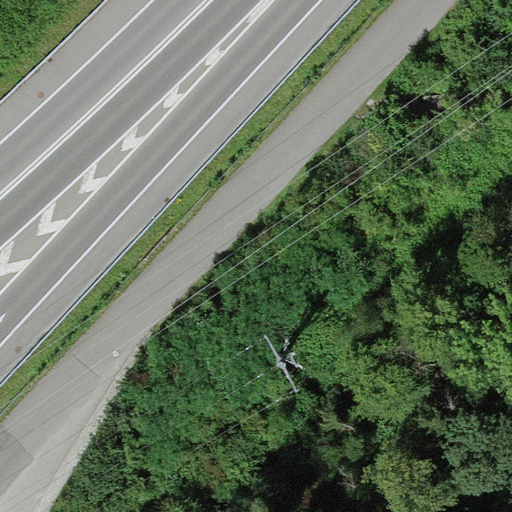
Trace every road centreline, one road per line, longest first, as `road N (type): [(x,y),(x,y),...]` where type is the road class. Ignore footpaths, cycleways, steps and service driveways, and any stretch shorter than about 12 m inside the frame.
road 1 (motorway): [(0,321),(299,0)]
road 2 (motorway): [(0,222),(235,0)]
road 3 (motorway): [(180,0),(0,168)]
